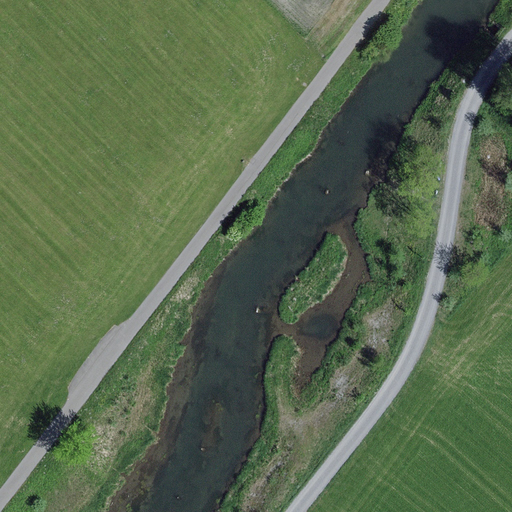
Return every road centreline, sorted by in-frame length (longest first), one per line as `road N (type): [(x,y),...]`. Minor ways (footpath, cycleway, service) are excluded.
road 1 (unclassified): [(0,503),(386,0)]
road 2 (track): [(511,43),(470,105),(428,317),(380,404),(297,511)]
